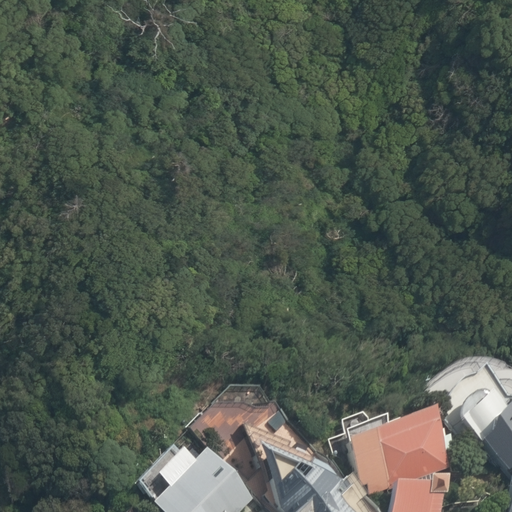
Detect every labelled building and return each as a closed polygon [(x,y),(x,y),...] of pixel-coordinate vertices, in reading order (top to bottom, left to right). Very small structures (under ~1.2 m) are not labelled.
[(511,480),(500,481),(500,511),(511,511),(511,382),(505,379),(494,377),(483,378),(472,382),(461,372),(444,375),(425,386),(415,396),(467,452),(471,446),(500,475),(505,470),(511,474),(511,480)] [(277,511),(345,511),(332,500),(339,495),(350,485),(342,476),(334,481),(327,462),(269,406),(209,407),(188,426),(277,511)] [(395,487),(444,470),(438,455),(444,453),(440,440),(435,442),(424,413),(379,429),(376,421),(340,434),(358,489),(364,487),(368,497),(386,490),(395,487)] [(187,466),(176,453),(150,481),(161,492),(145,509),(148,511),(240,511),(251,500),(200,453),(187,466)] [(385,511),(429,511),(429,508),(422,507),(422,487),(395,487),(386,490),(385,511)]
